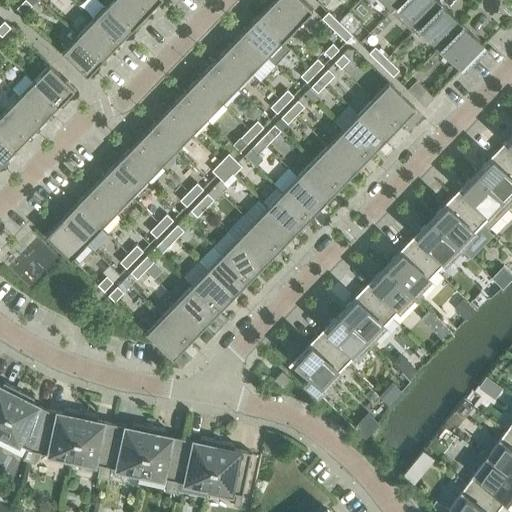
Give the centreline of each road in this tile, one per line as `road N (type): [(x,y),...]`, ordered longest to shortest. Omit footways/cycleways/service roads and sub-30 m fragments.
road 1 (residential): [(204,391),(511,64)]
road 2 (residential): [(0,206),(89,112),(131,105),(230,0)]
road 3 (residential): [(400,511),(331,435),(294,414),(204,391)]
road 4 (residential): [(204,391),(86,367),(0,323)]
